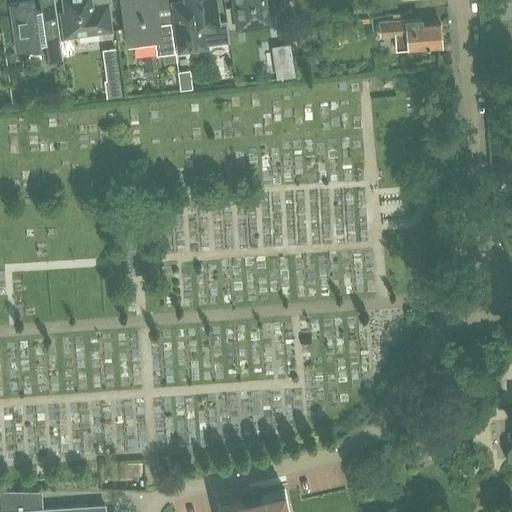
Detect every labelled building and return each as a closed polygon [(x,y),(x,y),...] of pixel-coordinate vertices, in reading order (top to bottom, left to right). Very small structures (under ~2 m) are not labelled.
[(34,0),(10,4),(17,51),(46,47),(48,61),(63,59),(55,2),(35,4),(34,0)] [(60,11),(64,37),(111,30),(108,2),(92,5),(91,0),(62,0),(64,10),(60,11)] [(156,54),(163,54),(164,62),(176,60),(175,52),(169,12),(157,14),(155,0),(121,0),(128,47),(155,43),(156,54)] [(186,0),(186,1),(172,3),(179,51),(207,47),(204,25),(217,23),(214,0),(186,0)] [(235,0),(239,27),(248,25),(251,28),(260,26),(262,23),(271,22),(267,0),(235,0)] [(380,34),(394,33),(396,48),(441,45),(439,19),(421,21),(421,18),(379,21),(380,34)] [(234,24),(215,25),(216,47),(236,46),(234,24)] [(112,72),(125,72),(126,49),(113,48),(112,72)] [(0,488),(0,511),(104,511),(104,504),(43,508),(42,490),(0,488)] [(290,511),(285,491),(285,489),(218,504),(219,511),(290,511)]
